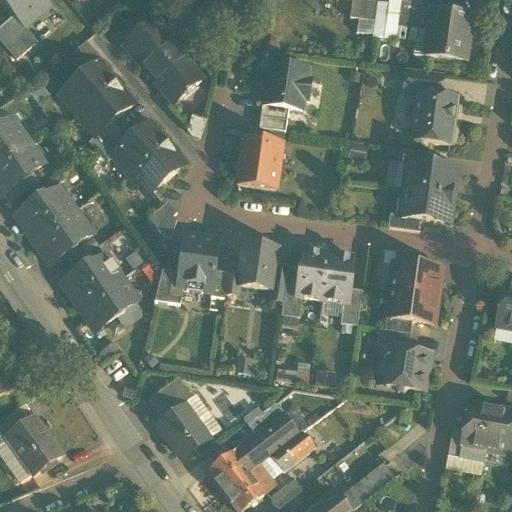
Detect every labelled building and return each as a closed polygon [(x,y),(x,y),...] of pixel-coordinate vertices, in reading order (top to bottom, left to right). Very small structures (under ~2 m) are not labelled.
[(42,0),(0,0),(0,4),(13,20),(23,31),(24,30),(49,8),(42,0)] [(358,23),(374,25),(377,6),(377,0),(352,0),(350,22),(358,23)] [(395,42),(397,31),(396,31),(399,4),(400,4),(400,0),(389,0),(388,8),(377,6),(374,25),(372,39),(372,42),(395,45),(395,42)] [(417,0),(417,7),(432,9),(433,0),(417,0)] [(469,21),(473,22),(475,4),(471,0),(433,0),(432,9),(433,9),(432,16),(469,21)] [(417,7),(400,4),(399,4),(396,31),(397,31),(428,35),(430,35),(432,16),(433,9),(432,9),(417,7)] [(171,25),(179,34),(191,24),(183,15),(171,25)] [(424,61),(464,67),(468,40),(466,40),(469,21),(432,16),(430,35),(428,35),(424,61)] [(13,20),(0,30),(0,45),(16,65),(38,46),(24,30),(23,31),(13,20)] [(356,37),(372,39),(374,25),(358,23),(356,37)] [(146,69),(151,76),(176,55),(152,26),(125,49),(143,71),(146,69)] [(412,60),(424,61),(428,35),(397,31),(395,42),(414,45),(412,60)] [(97,67),(102,63),(86,45),(71,57),(87,76),(97,67)] [(201,84),(176,55),(151,76),(157,83),(155,85),(174,107),(201,84)] [(61,98),(78,119),(115,87),(97,67),(87,76),(61,98)] [(288,113),(301,115),(303,104),(308,105),(311,85),(306,84),(308,73),(271,68),(265,109),(288,113)] [(417,97),(439,101),(443,78),(407,73),(404,97),(417,99),(417,97)] [(28,94),(37,106),(49,98),(39,85),(28,94)] [(133,108),(115,87),(78,119),(96,139),(112,126),(133,108)] [(424,144),(450,148),(456,103),(439,101),(417,97),(417,99),(413,129),(410,131),(409,139),(413,145),(421,146),(424,144)] [(259,133),(285,137),(288,113),(265,109),(263,109),(259,133)] [(187,134),(193,141),(199,143),(204,123),(191,120),(187,134)] [(0,130),(0,164),(27,145),(12,123),(0,130)] [(112,126),(96,139),(89,146),(97,155),(99,154),(118,138),(120,136),(112,126)] [(129,178),(130,179),(167,148),(149,127),(126,148),(113,159),(119,165),(129,178)] [(280,149),(282,150),(284,137),(249,131),(247,143),(280,148),(280,149)] [(126,148),(118,138),(99,154),(107,163),(113,159),(126,148)] [(238,187),(274,192),(280,149),(280,148),(247,143),(244,143),(238,187)] [(43,168),(27,145),(0,164),(0,196),(1,197),(43,168)] [(367,148),(350,146),(346,165),(364,168),(367,148)] [(185,169),(167,148),(130,179),(148,200),(185,169)] [(408,167),(428,170),(430,157),(399,153),(397,166),(408,168),(408,167)] [(120,185),(129,178),(119,165),(109,173),(120,185)] [(385,191),(404,194),(408,168),(397,166),(389,165),(385,191)] [(408,168),(404,194),(452,200),(456,173),(428,170),(408,167),(408,168)] [(17,221),(32,244),(75,215),(60,192),(17,221)] [(448,227),(452,200),(404,194),(401,220),(401,221),(421,224),(448,227)] [(164,241),(171,243),(176,224),(173,221),(177,217),(168,206),(148,223),(164,241)] [(91,238),(75,215),(32,244),(48,267),(91,238)] [(388,232),(419,236),(421,224),(401,221),(401,220),(390,218),(388,232)] [(210,298),(212,298),(215,276),(220,243),(184,238),(179,277),(177,293),(182,294),(210,298)] [(271,295),(273,295),(275,275),(278,253),(243,248),(239,280),(237,290),(239,290),(271,295)] [(301,302),(322,305),(329,258),(305,255),(301,281),(299,281),(298,286),(296,302),(301,302)] [(393,267),(419,271),(421,259),(396,255),(393,267)] [(352,261),(329,258),(322,305),(343,308),(348,309),(350,293),(351,288),(349,288),(352,261)] [(63,288),(79,311),(122,282),(106,259),(63,288)] [(393,267),(389,295),(437,301),(441,274),(419,271),(393,267)] [(155,305),(180,309),(182,294),(177,293),(179,277),(162,274),(161,278),(155,305)] [(270,305),(284,307),(287,284),(288,277),(275,275),(273,295),(271,295),(270,305)] [(210,301),(224,303),(225,298),(227,279),(227,277),(215,276),(212,298),(210,298),(210,301)] [(225,298),(238,300),(239,290),(237,290),(239,280),(227,279),(225,298)] [(95,334),(116,319),(123,328),(128,329),(140,321),(141,316),(134,307),(137,305),(122,282),(79,311),(95,334)] [(298,286),(287,284),(284,307),(282,320),(298,322),(301,302),(296,302),(298,286)] [(496,331),(511,333),(511,288),(504,287),(496,331)] [(340,328),(357,330),(362,295),(350,293),(348,309),(343,308),(341,322),(340,328)] [(433,329),(437,301),(389,295),(386,322),(411,326),(433,329)] [(343,308),(322,305),(320,319),(341,322),(343,308)] [(297,335),(298,322),(282,320),(280,332),(297,335)] [(386,322),(384,334),(410,338),(411,326),(386,322)] [(511,333),(496,331),(493,346),(511,349),(511,333)] [(408,355),(410,338),(384,334),(378,334),(376,347),(381,352),(383,352),(383,351),(408,355)] [(397,396),(404,396),(409,393),(424,395),(428,371),(424,370),(426,357),(408,355),(383,351),(383,352),(381,371),(384,372),(388,376),(386,390),(394,391),(397,396)] [(238,362),(236,377),(250,379),(252,363),(238,362)] [(296,380),(309,381),(310,369),(298,367),(296,376),(296,380)] [(0,405),(15,394),(0,373),(0,405)] [(296,380),(296,376),(277,374),(275,387),(294,389),(296,380)] [(315,375),(313,391),(333,394),(335,378),(315,375)] [(309,381),(296,380),(294,389),(307,391),(309,381)] [(149,401),(166,424),(185,410),(183,407),(191,401),(177,382),(149,401)] [(196,397),(191,401),(183,407),(185,410),(208,442),(222,432),(196,397)] [(148,402),(165,425),(166,424),(149,401),(148,402)] [(464,435),(461,450),(484,455),(492,411),(469,407),(464,435)] [(247,428),(255,438),(281,417),(274,408),(261,417),(247,428)] [(159,429),(182,461),(208,442),(185,410),(166,424),(165,425),(159,429)] [(511,436),(511,414),(492,411),(484,455),(508,459),(511,436)] [(243,422),(247,428),(261,417),(257,412),(243,422)] [(260,444),(249,453),(248,454),(259,468),(271,459),(298,439),(281,417),(255,438),(260,444)] [(7,444),(29,481),(58,463),(34,423),(13,436),(5,441),(7,444)] [(0,430),(0,447),(7,444),(5,441),(13,436),(6,427),(0,430)] [(447,460),(459,462),(461,450),(464,435),(453,433),(447,460)] [(271,459),(283,475),(314,451),(302,435),(298,439),(271,459)] [(255,438),(244,446),(249,453),(260,444),(255,438)] [(222,497),(259,468),(248,454),(249,453),(244,446),(206,475),(222,497)] [(482,467),(484,455),(461,450),(459,462),(482,467)] [(271,459),(259,468),(271,484),(283,475),(271,459)] [(459,462),(447,460),(445,472),(480,479),(482,467),(459,462)] [(244,511),(275,489),(271,484),(259,468),(222,497),(233,511),(244,511)] [(353,494),(363,506),(395,482),(385,470),(353,494)] [(269,502),(277,511),(280,511),(302,495),(293,483),(269,502)] [(340,504),(346,511),(356,511),(363,507),(363,506),(353,494),(340,504)] [(323,511),(346,511),(340,504),(338,501),(323,511)]
